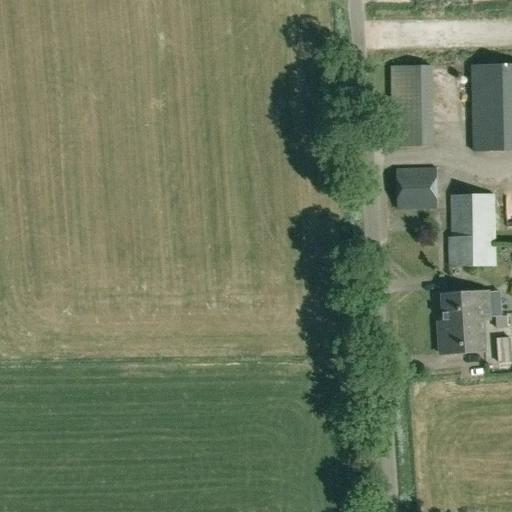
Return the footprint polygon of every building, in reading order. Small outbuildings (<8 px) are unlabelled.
[(486,48),(486,42),(511,41),(511,22),(460,24),(461,49),(486,48)] [(511,64),(471,65),(471,88),(511,87),(511,64)] [(397,209),(437,208),(436,168),(396,169),(397,209)] [(448,266),(494,266),(493,194),(450,195),(451,236),(448,236),(448,266)] [(440,353),(485,351),(482,292),(443,294),(445,333),(439,333),(440,353)] [(508,317),(497,317),(497,330),(508,330),(508,317)] [(511,338),(498,339),(499,364),(511,363),(511,338)]
